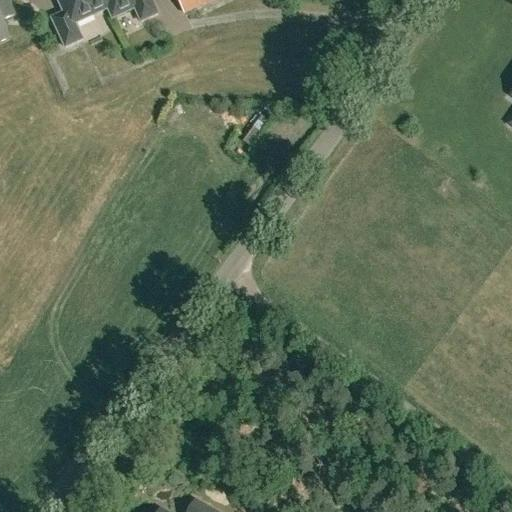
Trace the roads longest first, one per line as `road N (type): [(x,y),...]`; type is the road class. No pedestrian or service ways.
road 1 (unclassified): [(55,511),(234,276),(426,0)]
road 2 (track): [(511,496),(234,276)]
